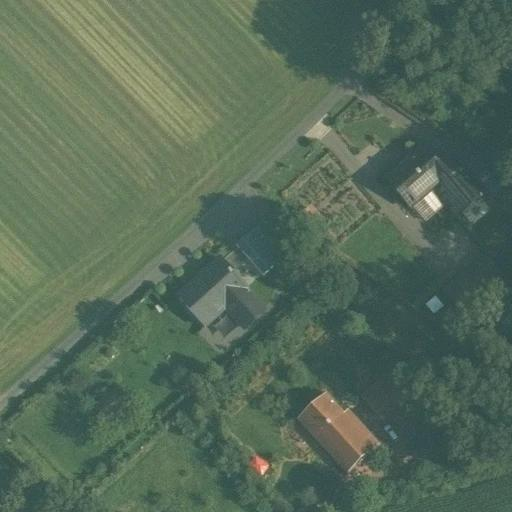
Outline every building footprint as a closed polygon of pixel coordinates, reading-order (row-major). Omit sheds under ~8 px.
[(422,149),(386,180),(411,209),(434,189),(447,178),(440,170),(422,149)] [(483,195),(458,166),(457,167),(451,160),(440,170),(447,178),(434,189),(457,217),(483,195)] [(270,214),(240,242),(265,271),(270,276),(301,250),(270,214)] [(265,271),(240,242),(221,260),(247,289),(265,271)] [(220,259),(178,298),(205,328),(225,309),(244,329),(263,312),(245,291),(247,289),(221,260),(220,259)] [(485,260),(446,292),(470,321),(509,289),(485,260)] [(389,375),(362,399),(376,415),(403,391),(389,375)] [(344,415),(326,395),(298,421),(347,475),(379,446),(348,412),(344,415)]
